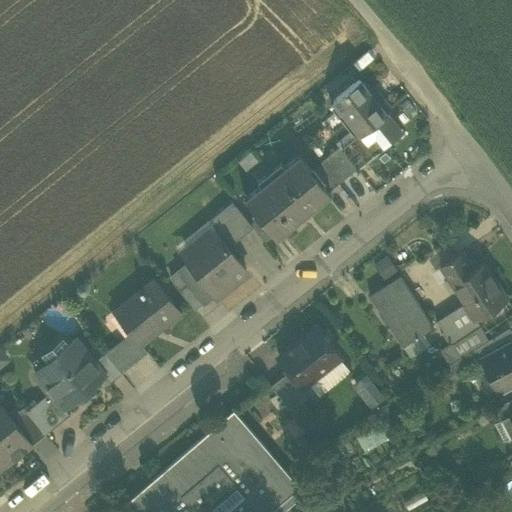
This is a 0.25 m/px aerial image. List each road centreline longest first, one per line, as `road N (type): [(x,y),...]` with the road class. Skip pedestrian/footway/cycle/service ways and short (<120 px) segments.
road 1 (residential): [(468,151),(20,511)]
road 2 (residential): [(468,151),(388,38)]
